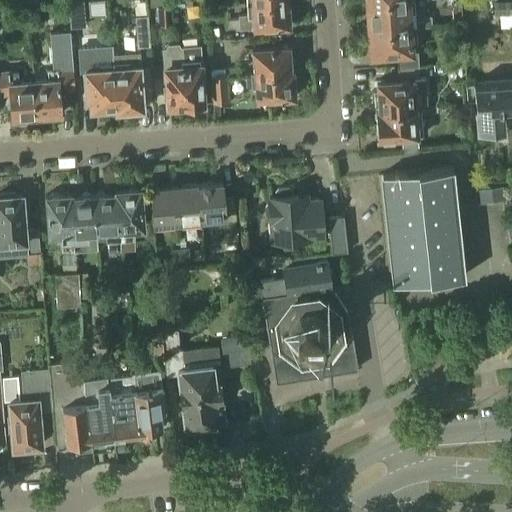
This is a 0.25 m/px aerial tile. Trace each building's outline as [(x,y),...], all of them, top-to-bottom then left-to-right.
[(27,0),(28,8),(39,8),(38,0),(27,0)] [(86,26),(83,0),(75,0),(68,1),(70,28),(86,26)] [(237,14),(237,17),(226,18),(226,26),(237,26),(237,29),(290,26),(290,14),(292,12),(292,4),(289,1),(289,0),(250,2),(251,14),(237,14)] [(409,0),(372,0),(368,0),(371,30),(412,28),(433,27),(432,16),(418,17),(418,21),(411,21),(409,0)] [(511,13),(511,0),(494,1),(494,14),(511,13)] [(157,26),(169,25),(168,6),(156,6),(157,26)] [(148,21),(148,16),(135,17),(138,48),(150,47),(148,21)] [(219,28),(209,29),(210,39),(219,39),(219,28)] [(414,52),(412,28),(371,30),(368,33),(369,42),(371,44),(372,56),(374,56),(374,55),(397,53),(398,68),(420,66),(419,51),(414,52)] [(60,88),(74,87),(71,52),(70,31),(53,32),(48,32),(51,68),(58,67),(60,88)] [(183,105),(187,105),(189,109),(198,108),(200,104),(204,104),(200,48),(183,49),(180,44),(169,45),(166,50),(165,50),(169,105),(183,104),(183,105)] [(254,74),(255,74),(293,71),(293,70),(291,70),(291,60),(294,60),(293,47),(290,47),(289,45),(253,48),(254,74)] [(115,106),(116,107),(113,67),(99,68),(98,58),(83,59),(86,103),(90,103),(91,108),(103,107),(106,111),(112,110),(115,106)] [(116,110),(120,110),(122,112),(130,112),(132,109),(143,108),(140,65),(113,67),(116,107),(116,110)] [(377,80),(378,92),(374,92),(376,109),(376,110),(416,107),(415,92),(422,91),(420,66),(398,68),(399,78),(377,80)] [(45,68),(46,78),(33,79),(36,116),(62,114),(60,88),(58,67),(51,68),(45,68)] [(243,67),(231,68),(231,75),(243,75),(243,67)] [(0,71),(0,94),(9,94),(11,118),(36,116),(33,79),(18,80),(17,70),(0,71)] [(294,73),(293,71),(255,74),(257,100),(259,100),(259,99),(274,98),(274,101),(283,101),(283,99),(285,98),(285,97),(295,96),(294,86),(298,86),(297,73),(294,73)] [(226,76),(211,77),(213,103),(228,101),(226,76)] [(511,107),(511,79),(466,83),(472,141),(507,139),(505,108),(511,107)] [(416,107),(376,110),(379,138),(419,134),(416,107)] [(456,166),(384,173),(396,284),(468,276),(456,166)] [(224,222),(236,221),(233,196),(223,197),(222,182),(198,185),(200,212),(201,219),(224,218),(224,222)] [(174,187),(177,221),(189,220),(201,219),(200,212),(198,185),(174,187)] [(98,192),(97,194),(95,194),(97,231),(98,231),(107,231),(108,248),(121,247),(121,242),(130,241),(133,237),(132,229),(144,228),(141,188),(137,188),(136,186),(129,186),(128,188),(116,189),(116,192),(106,193),(104,191),(98,192)] [(269,196),(269,201),(265,204),(266,214),(270,217),(272,240),(324,236),(321,198),(299,200),(298,194),(292,194),(292,190),(288,186),(279,187),(276,191),(276,195),(269,196)] [(174,187),(150,189),(154,223),(177,221),(174,187)] [(481,205),(506,202),(504,187),(479,190),(481,205)] [(15,191),(1,192),(1,195),(0,194),(0,254),(40,252),(38,228),(25,229),(22,193),(15,194),(15,191)] [(60,194),(59,193),(58,192),(52,192),(50,194),(46,195),(49,235),(61,234),(62,250),(75,250),(72,195),(71,193),(70,193),(60,194)] [(95,194),(91,194),(89,192),(83,192),(81,195),(72,195),(75,250),(88,249),(87,232),(97,231),(95,194)] [(332,252),(348,250),(344,215),(328,216),(332,252)] [(183,262),(182,250),(173,250),(174,263),(183,262)] [(278,259),(283,266),(285,276),(260,280),(263,295),(295,290),(332,286),(328,259),(317,261),(316,254),(278,259)] [(145,279),(144,267),(131,267),(132,279),(145,279)] [(102,270),(102,280),(127,279),(127,269),(102,270)] [(79,272),(57,274),(58,304),(81,303),(79,272)] [(352,330),(351,330),(348,311),(332,286),(295,290),(263,295),(260,280),(247,282),(249,315),(265,312),(276,381),(358,368),(352,330)] [(226,422),(220,382),(218,362),(231,361),(228,339),(213,341),(215,360),(184,363),(183,349),(180,350),(178,328),(164,330),(165,336),(163,337),(168,375),(179,374),(185,427),(226,422)] [(249,361),(246,335),(234,336),(237,363),(249,361)] [(161,340),(152,341),(154,354),(163,353),(161,340)] [(92,444),(87,388),(85,360),(47,363),(47,367),(51,407),(53,429),(52,429),(53,442),(75,440),(75,445),(92,444)] [(108,379),(107,364),(99,364),(100,380),(108,379)] [(51,407),(47,367),(27,369),(29,384),(25,384),(26,398),(7,400),(9,416),(6,416),(8,431),(10,430),(12,447),(19,446),(19,448),(34,447),(33,445),(41,444),(37,409),(51,407)] [(132,393),(138,432),(139,433),(140,433),(144,436),(150,435),(154,431),(156,431),(155,426),(163,425),(161,409),(166,409),(161,368),(129,372),(130,374),(132,393)] [(109,385),(107,385),(108,393),(114,436),(124,435),(124,434),(138,432),(132,393),(130,374),(108,377),(109,385)] [(105,437),(114,436),(108,393),(107,385),(87,388),(92,444),(106,442),(105,437)]
